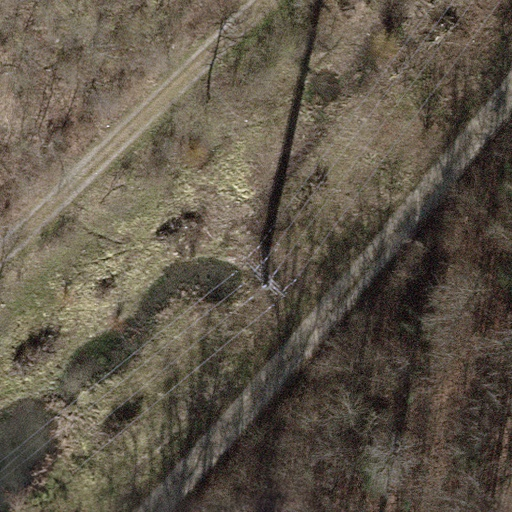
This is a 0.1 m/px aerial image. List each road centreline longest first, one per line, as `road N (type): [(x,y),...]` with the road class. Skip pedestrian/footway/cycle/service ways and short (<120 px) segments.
road 1 (track): [(157,511),(511,91)]
road 2 (track): [(262,0),(0,256)]
